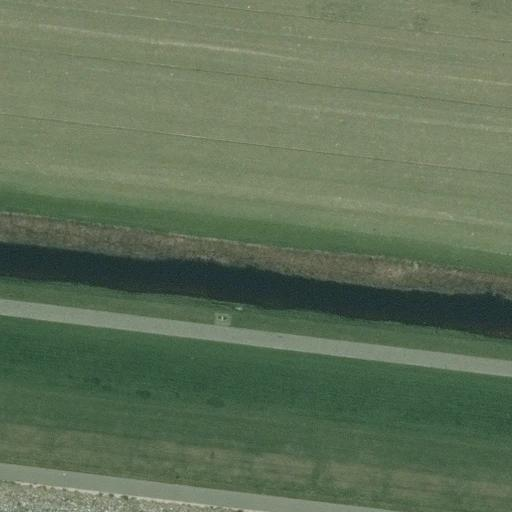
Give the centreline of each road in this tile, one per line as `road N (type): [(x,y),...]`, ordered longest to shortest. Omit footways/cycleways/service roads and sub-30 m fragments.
road 1 (unclassified): [(511,376),(0,315)]
road 2 (unclassified): [(0,488),(189,511)]
